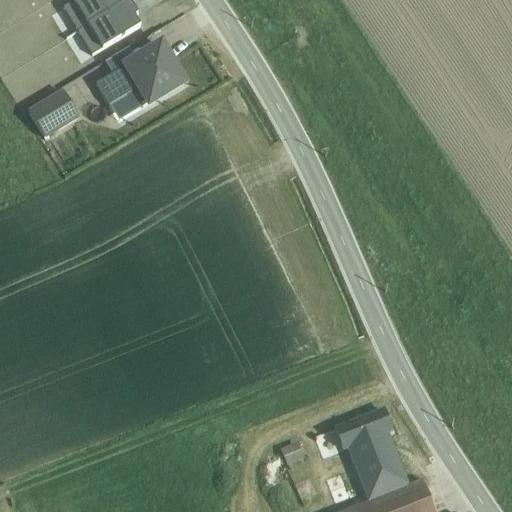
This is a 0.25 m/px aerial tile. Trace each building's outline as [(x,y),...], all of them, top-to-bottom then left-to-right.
[(0,0),(0,3),(6,0),(7,0),(53,73),(94,47),(66,0),(0,0)] [(163,40),(126,61),(151,106),(185,87),(176,72),(180,70),(163,40)] [(132,107),(112,118),(125,140),(159,120),(153,108),(138,117),(132,107)] [(433,511),(422,482),(407,488),(388,441),(386,442),(383,435),(391,432),(383,414),(335,433),(343,454),(348,452),(368,504),(347,511),(433,511)] [(280,452),(287,468),(304,461),(297,444),(280,452)]
